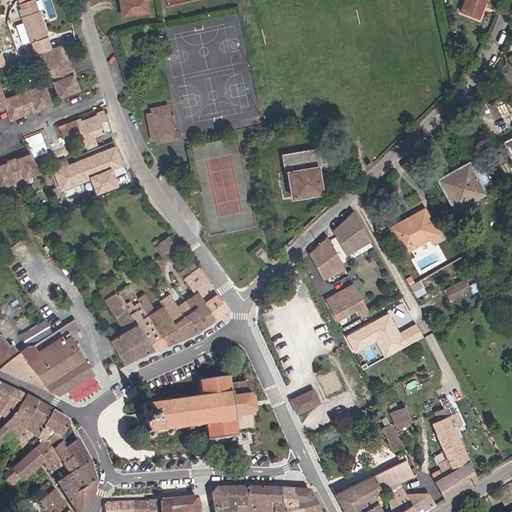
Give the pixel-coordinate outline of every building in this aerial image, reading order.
[(20,10),(34,5),(33,0),(25,0),(18,3),(20,10)] [(126,19),(152,12),(149,0),(129,0),(122,2),(126,19)] [(484,0),(465,0),(460,13),(477,20),(484,0)] [(46,38),(34,5),(20,10),(17,11),(29,44),(46,38)] [(201,31),(220,28),(218,17),(212,18),(212,20),(200,22),(201,31)] [(48,71),(50,78),(63,73),(61,66),(70,63),(63,45),(55,48),(54,48),(44,52),(51,70),(48,71)] [(73,62),(70,63),(61,66),(63,73),(75,69),(73,62)] [(75,69),(63,73),(66,80),(75,76),(78,75),(75,69)] [(66,80),(63,73),(50,78),(53,84),(55,83),(61,96),(80,89),(75,76),(66,80)] [(24,90),(30,103),(36,100),(40,109),(53,104),(46,85),(32,90),(31,87),(24,90)] [(0,109),(7,107),(12,119),(26,114),(23,106),(30,103),(24,90),(18,92),(19,95),(6,100),(1,87),(0,87),(0,109)] [(36,100),(30,103),(34,115),(40,112),(40,109),(36,100)] [(23,106),(26,114),(27,117),(34,115),(30,103),(23,106)] [(169,116),(167,106),(151,109),(152,111),(157,139),(158,141),(174,138),(171,128),(169,116)] [(105,119),(102,110),(95,113),(96,116),(71,126),(74,133),(79,131),(86,150),(95,146),(93,138),(103,134),(99,122),(105,119)] [(157,139),(152,111),(146,113),(151,140),(157,139)] [(177,127),(175,114),(169,116),(171,128),(177,127)] [(89,159),(72,165),(58,171),(64,188),(90,177),(97,195),(119,186),(112,169),(122,165),(116,148),(89,159)] [(321,167),(317,148),(283,155),(286,175),(290,174),(294,198),(323,192),(318,167),(321,167)] [(18,161),(21,170),(14,172),(20,186),(26,183),(25,181),(39,175),(38,173),(32,156),(18,161)] [(10,161),(14,172),(21,170),(18,161),(17,158),(10,161)] [(14,172),(10,161),(3,163),(4,166),(8,175),(14,172)] [(484,191),(467,162),(438,179),(457,209),(484,191)] [(14,172),(8,175),(4,166),(0,168),(0,189),(12,185),(13,188),(20,186),(14,172)] [(426,237),(430,241),(439,235),(423,209),(388,230),(401,252),(426,237)] [(332,232),(345,255),(370,242),(353,212),(332,232)] [(308,255),(323,281),(344,269),(327,237),(308,255)] [(161,258),(174,249),(167,239),(154,248),(161,258)] [(46,246),(43,249),(41,250),(46,256),(43,258),(47,262),(54,257),(46,246)] [(193,273),(198,269),(197,268),(196,269),(193,264),(188,267),(193,273)] [(179,274),(183,279),(191,274),(187,268),(179,274)] [(191,291),(195,296),(197,295),(203,304),(202,304),(206,310),(215,304),(222,314),(227,311),(198,269),(193,273),(191,274),(183,279),(191,291)] [(461,280),(452,285),(454,288),(445,291),(449,299),(467,289),(461,280)] [(128,286),(148,318),(167,345),(196,332),(189,319),(176,326),(164,308),(156,313),(145,293),(144,294),(136,281),(128,286)] [(353,284),(325,300),(337,321),(357,310),(362,319),(370,314),(353,284)] [(123,364),(152,350),(136,325),(134,325),(124,308),(115,294),(103,300),(124,332),(109,341),(121,361),(123,364)] [(195,296),(177,308),(167,295),(159,301),(164,308),(176,326),(189,319),(196,332),(213,320),(206,310),(202,304),(203,304),(197,295),(195,296)] [(213,320),(222,314),(215,304),(206,310),(213,320)] [(136,325),(152,350),(153,351),(167,345),(148,318),(143,321),(133,306),(130,308),(128,306),(124,308),(134,325),(136,325)] [(405,347),(387,314),(346,337),(354,352),(363,347),(360,343),(372,336),(384,358),(405,347)] [(70,336),(81,329),(75,318),(42,336),(50,348),(70,336)] [(34,372),(18,352),(10,359),(4,350),(8,347),(0,336),(0,368),(47,391),(34,372)] [(39,355),(30,344),(24,348),(18,352),(34,372),(47,391),(57,396),(92,376),(93,375),(78,348),(70,336),(50,348),(39,355)] [(42,336),(30,344),(39,355),(50,348),(42,336)] [(10,359),(18,352),(12,344),(8,347),(4,350),(10,359)] [(224,377),(221,377),(221,381),(203,383),(202,380),(199,380),(199,384),(198,384),(200,399),(186,401),(186,398),(182,398),(182,401),(168,403),(168,400),(164,401),(164,404),(150,406),(150,402),(146,403),(146,406),(141,407),(142,415),(140,416),(141,426),(143,427),(144,434),(150,434),(150,437),(154,437),(154,433),(168,432),(169,435),(172,435),(172,431),(187,429),(187,433),(190,432),(190,428),(204,427),(206,442),(209,442),(209,445),(212,445),(212,442),(230,439),(230,442),(233,442),(233,439),(235,438),(235,432),(252,429),(251,420),(251,416),(254,416),(253,413),(255,412),(255,410),(253,410),(252,401),(254,401),(253,399),(252,399),(251,396),(248,396),(246,384),(228,386),(227,380),(224,380),(224,377)] [(0,416),(0,417),(13,392),(0,385),(0,416)] [(318,403),(314,394),(313,391),(291,401),(296,414),(318,403)] [(13,392),(0,417),(11,423),(25,398),(13,392)] [(25,398),(11,423),(0,432),(0,446),(10,437),(17,441),(20,436),(23,431),(39,405),(25,398)] [(39,405),(23,431),(44,444),(12,471),(22,482),(43,463),(40,458),(51,448),(48,442),(54,433),(60,437),(63,434),(69,426),(67,421),(39,405)] [(396,427),(408,422),(403,410),(391,415),(396,427)] [(444,499),(475,479),(442,410),(433,414),(435,420),(429,423),(445,459),(435,466),(438,471),(429,476),(444,499)] [(394,435),(389,424),(385,427),(380,429),(385,439),(394,435)] [(67,439),(73,432),(69,426),(63,434),(67,439)] [(48,442),(51,448),(60,462),(62,464),(73,458),(67,448),(54,433),(48,442)] [(403,461),(406,460),(394,435),(385,439),(391,452),(395,461),(388,465),(389,468),(334,495),(343,511),(360,511),(361,511),(358,503),(372,495),(384,489),(396,483),(410,477),(410,476),(403,461)] [(77,440),(67,448),(73,458),(62,464),(60,462),(48,470),(54,479),(57,483),(70,475),(90,464),(77,440)] [(40,458),(43,463),(48,470),(60,462),(51,448),(40,458)] [(403,461),(410,476),(413,474),(407,459),(406,460),(403,461)] [(79,491),(95,482),(90,464),(70,475),(79,491)] [(482,475),(488,472),(485,466),(479,469),(482,475)] [(65,497),(75,511),(84,511),(92,499),(95,482),(79,491),(70,475),(57,483),(65,497)] [(396,483),(384,489),(388,497),(384,499),(391,511),(414,511),(410,505),(410,504),(396,483)] [(213,511),(235,511),(236,508),(245,509),(246,489),(214,489),(210,495),(213,511)] [(236,508),(235,511),(271,511),(268,501),(268,499),(267,489),(246,489),(245,509),(236,508)] [(268,501),(271,511),(283,511),(278,490),(267,489),(268,499),(268,501)] [(291,505),(289,491),(278,490),(283,511),(298,511),(295,504),(291,505)] [(39,505),(45,511),(48,511),(61,500),(54,491),(39,505)] [(317,511),(307,492),(289,491),(291,505),(295,504),(298,511),(317,511)] [(360,511),(380,511),(375,501),(377,500),(376,498),(374,499),(372,495),(358,503),(361,511),(360,511)] [(414,511),(424,511),(434,505),(427,495),(410,505),(414,511)] [(34,507),(38,504),(33,498),(29,501),(34,507)] [(158,502),(159,511),(197,511),(195,498),(158,502)] [(68,511),(61,500),(48,511),(68,511)] [(146,511),(147,502),(133,503),(133,511),(146,511)] [(159,511),(158,502),(147,502),(146,511),(159,511)] [(118,511),(118,503),(106,503),(104,508),(104,511),(118,511)] [(133,511),(133,503),(118,503),(118,511),(133,511)]
